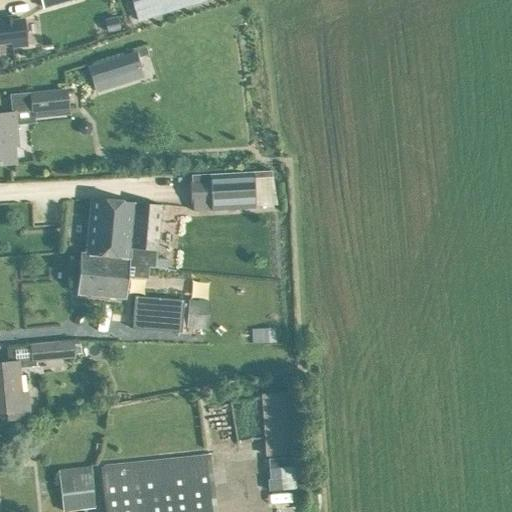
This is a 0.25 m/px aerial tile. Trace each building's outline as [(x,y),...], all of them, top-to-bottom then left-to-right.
[(98,16),(104,31),(117,26),(111,11),(98,16)] [(12,47),(26,45),(23,20),(11,21),(11,17),(0,18),(0,43),(11,42),(12,47)] [(89,68),(94,84),(123,74),(126,82),(142,77),(135,54),(89,68)] [(29,92),(31,114),(69,110),(67,88),(29,92)] [(0,164),(15,163),(12,130),(16,130),(14,113),(0,114),(0,164)] [(78,126),(78,127),(78,128),(79,130),(79,131),(80,132),(81,133),(82,133),(84,134),(85,134),(86,134),(88,133),(89,133),(90,132),(91,131),(91,130),(92,128),(92,127),(92,126),(91,125),(91,124),(90,123),(89,122),(88,121),(87,121),(86,121),(84,121),(83,121),(82,121),(81,122),(80,123),(79,124),(79,125),(78,126)] [(254,207),(253,178),(252,172),(191,175),(190,175),(191,183),(189,183),(190,203),(192,203),(193,211),(254,207)] [(91,199),(86,254),(85,254),(129,258),(130,247),(156,250),(160,205),(111,201),(91,199)] [(85,254),(86,254),(80,253),(76,293),(96,295),(124,297),(128,265),(154,267),(156,250),(130,247),(129,258),(85,254)] [(187,298),(138,295),(136,328),(185,331),(187,298)] [(280,298),(270,299),(271,313),(281,313),(280,298)] [(200,301),(188,300),(186,323),(186,326),(198,327),(200,301)] [(73,354),(81,354),(80,343),(72,344),(71,341),(30,345),(32,361),(73,357),(73,354)] [(9,363),(0,363),(0,412),(6,412),(7,421),(31,419),(29,392),(19,393),(16,368),(16,362),(9,363)] [(261,393),(265,456),(296,454),(292,391),(261,393)] [(101,467),(105,511),(215,511),(209,456),(101,467)] [(268,491),(293,488),(290,463),(265,466),(268,491)] [(58,469),(63,511),(95,508),(90,465),(58,469)]
